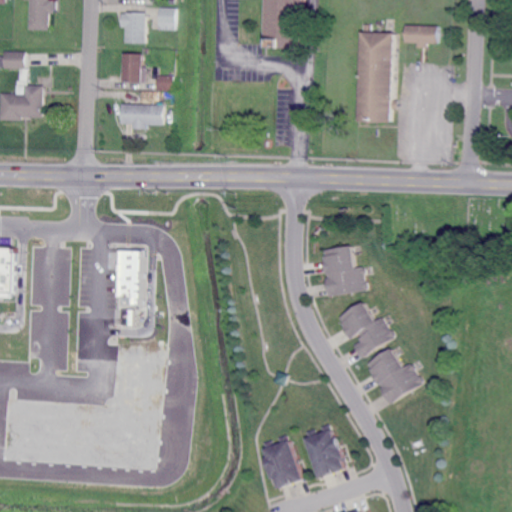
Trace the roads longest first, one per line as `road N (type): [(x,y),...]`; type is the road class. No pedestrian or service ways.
road 1 (secondary): [(511,189),(109,175)]
road 2 (residential): [(295,181),(293,267),(302,311),(377,442),(404,511)]
road 3 (residential): [(475,0),(465,188)]
road 4 (residential): [(92,0),(87,174)]
road 5 (residential): [(390,469),(275,509)]
